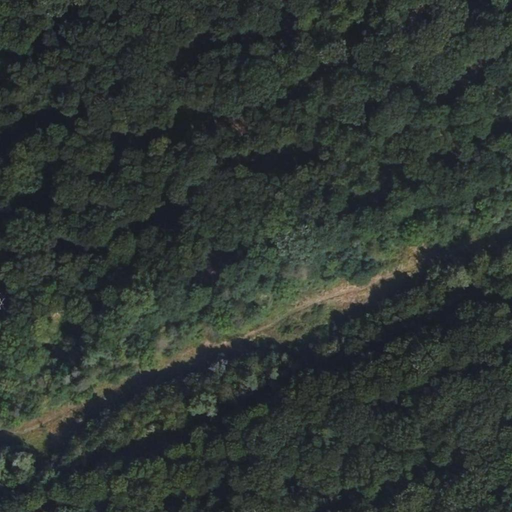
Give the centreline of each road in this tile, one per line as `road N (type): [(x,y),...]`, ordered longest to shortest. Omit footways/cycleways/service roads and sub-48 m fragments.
road 1 (motorway): [(511,212),(301,311),(0,427)]
road 2 (motorway): [(0,455),(132,408),(511,244)]
